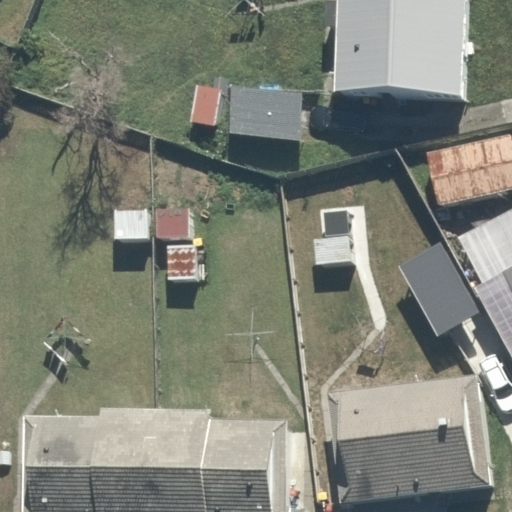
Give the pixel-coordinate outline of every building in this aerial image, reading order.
[(344,0),(341,88),(460,93),(464,0),(344,0)] [(307,89),(192,84),(190,124),(229,125),(228,133),(278,135),(277,156),(305,157),(307,89)] [(511,126),(422,151),(472,266),(498,259),(481,197),(511,188),(511,126)] [(197,209),(112,211),(113,241),(165,240),(166,283),(199,282),(197,209)] [(479,310),(438,243),(397,267),(438,335),(479,310)] [(511,267),(501,274),(511,292),(511,267)] [(470,379),(336,385),(340,496),(474,491),(470,379)] [(280,511),(282,414),(29,409),(27,511),(280,511)]
